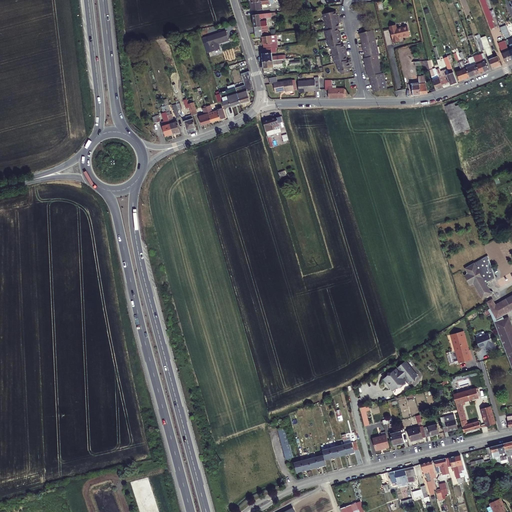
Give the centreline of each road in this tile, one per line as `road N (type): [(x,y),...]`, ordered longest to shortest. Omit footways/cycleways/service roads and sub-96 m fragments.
road 1 (trunk): [(206,511),(141,268),(137,178)]
road 2 (trunk): [(100,187),(116,215),(190,511)]
road 3 (tertiary): [(371,467),(511,434)]
road 4 (trunk): [(130,137),(116,114),(103,0)]
road 5 (trunk): [(87,0),(100,109),(94,140)]
